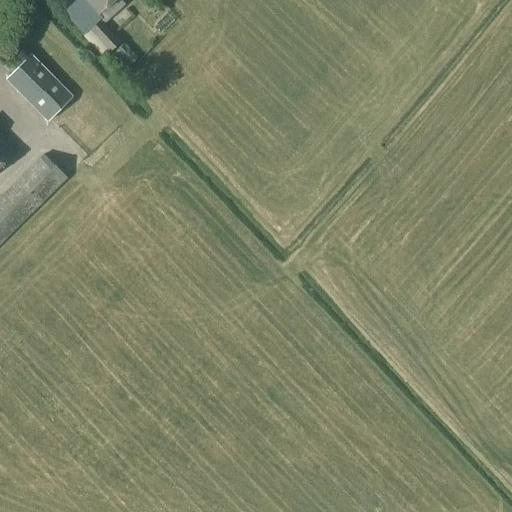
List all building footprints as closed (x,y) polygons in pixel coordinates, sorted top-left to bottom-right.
[(86,0),(98,12),(111,0),(86,0)] [(120,42),(100,21),(88,30),(109,52),(120,42)] [(33,77),(37,73),(27,63),(9,80),(50,126),(66,112),(33,77)] [(0,165),(14,151),(0,136),(0,165)] [(0,244),(67,178),(42,154),(0,196),(0,244)]
